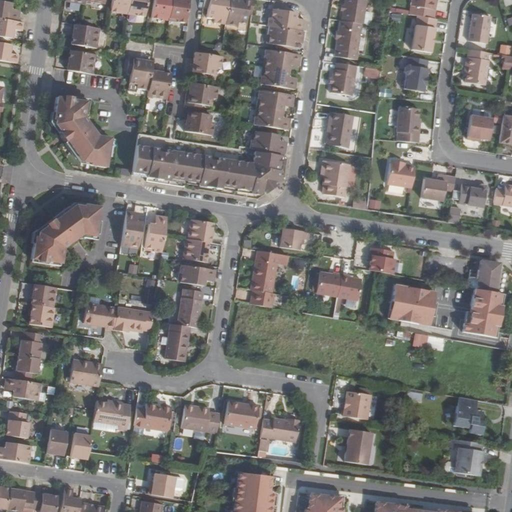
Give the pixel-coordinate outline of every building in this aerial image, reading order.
[(0,0),(0,17),(18,20),(20,11),(10,10),(11,7),(12,1),(0,0)] [(120,11),(121,9),(130,10),(131,0),(113,0),(112,10),(120,11)] [(131,0),(130,10),(138,11),(138,14),(147,15),(149,0),(131,0)] [(162,17),(162,15),(171,16),(172,8),(173,0),(155,0),(153,16),(162,17)] [(173,0),(172,8),(171,16),(180,17),(179,19),(188,21),(191,0),(173,0)] [(216,17),(216,21),(227,23),(231,0),(206,0),(206,5),(211,6),(209,16),(216,17)] [(239,0),(231,0),(227,23),(240,25),(240,21),(248,22),(250,12),(253,13),(255,0),(243,0),(243,1),(239,0)] [(366,0),(344,0),(341,20),(361,23),(363,23),(365,10),(366,0)] [(410,0),(410,7),(432,10),(433,2),(431,2),(431,0),(410,0)] [(271,14),(269,14),(267,23),(269,23),(303,28),(304,20),(294,18),(295,15),(296,9),(272,6),(271,14)] [(373,11),(365,10),(363,23),(370,24),(373,11)] [(485,43),(489,16),(471,13),(467,40),(485,43)] [(427,53),(433,19),(414,16),(408,50),(427,53)] [(14,27),(23,29),(24,21),(18,20),(0,17),(0,34),(12,36),(14,27)] [(358,31),(360,31),(361,23),(341,20),(340,20),(335,56),(357,59),(358,52),(355,51),(356,45),(358,43),(359,39),(357,37),(358,31)] [(73,43),(99,47),(101,27),(84,25),(76,23),(73,43)] [(268,41),(292,44),(293,39),(294,36),(303,37),(304,28),(303,28),(269,23),(267,32),(270,32),(268,41)] [(0,58),(18,61),(19,53),(10,51),(11,43),(0,41),(0,58)] [(510,47),(498,45),(497,54),(499,54),(499,56),(502,56),(499,68),(508,69),(511,55),(508,55),(510,47)] [(264,55),(266,56),(265,65),(289,68),(289,63),(290,59),(299,61),(300,53),(265,47),(264,55)] [(98,53),(72,49),(69,69),(95,73),(98,53)] [(486,60),(487,53),(467,50),(466,57),(465,57),(464,67),(466,68),(464,82),(483,85),(487,60),(486,60)] [(195,63),(193,63),(191,76),(208,78),(208,74),(218,75),(219,67),(223,68),(225,57),(198,53),(198,59),(195,59),(195,61),(199,61),(199,64),(195,63)] [(138,82),(138,86),(149,88),(152,69),(154,60),(146,59),(145,63),(142,63),(143,58),(143,56),(130,54),(127,71),(132,72),(130,81),(138,82)] [(424,70),(426,61),(407,58),(405,67),(403,69),(402,73),(404,76),(402,91),(421,94),(425,70),(424,70)] [(351,84),(354,84),(356,66),(336,62),(335,69),(334,68),(330,92),(349,96),(350,94),(352,92),(353,87),(351,85),(351,84)] [(260,82),(295,87),(296,78),(287,77),(288,74),(289,68),(265,65),(263,73),(261,73),(260,82)] [(379,79),(380,70),(366,68),(365,77),(379,79)] [(172,72),(152,69),(149,88),(148,95),(168,98),(172,72)] [(191,94),(189,94),(187,106),(189,106),(203,108),(204,104),(214,106),(215,97),(219,98),(221,86),(192,82),(191,91),(195,91),(195,95),(191,94)] [(258,97),(260,97),(258,106),(283,109),(283,104),(284,101),(292,102),(294,94),(259,88),(258,97)] [(59,133),(66,128),(71,134),(63,139),(80,161),(88,162),(88,164),(105,167),(109,137),(96,135),(82,116),(85,100),(54,95),(51,119),(53,119),(52,124),(59,133)] [(189,120),(193,120),(193,124),(188,123),(187,131),(216,135),(218,123),(213,122),(214,115),(205,113),(206,109),(203,108),(189,106),(187,119),(189,120)] [(254,123),(288,129),(290,120),(281,119),(281,115),(283,109),(258,106),(257,115),(255,115),(254,123)] [(396,140),(417,142),(418,132),(415,132),(416,117),(417,108),(397,107),(395,131),(396,131),(396,140)] [(327,145),(347,149),(353,117),(330,113),(329,122),(331,122),(327,145)] [(487,140),(490,119),(468,115),(464,139),(473,140),(473,137),(487,140)] [(511,117),(501,116),(497,144),(511,146),(511,117)] [(66,128),(59,133),(57,134),(62,140),(63,139),(71,134),(66,128)] [(254,138),(252,138),(250,146),(255,147),(285,151),(286,143),(277,142),(278,139),(279,133),(255,129),(254,138)] [(211,155),(252,162),(254,150),(139,133),(137,144),(152,146),(204,154),(211,155)] [(157,154),(151,153),(152,146),(137,144),(133,174),(147,176),(150,160),(156,161),(157,154)] [(156,161),(150,160),(147,176),(170,180),(170,177),(185,179),(198,181),(198,184),(221,187),(222,184),(236,187),(235,189),(260,193),(264,190),(265,192),(266,191),(261,184),(270,179),(274,185),(278,182),(277,181),(281,178),(285,155),(254,150),(252,162),(211,155),(210,162),(204,161),(204,154),(152,146),(151,153),(157,154),(156,161)] [(320,174),(325,174),(324,178),(323,186),(325,186),(324,195),(345,199),(350,166),(323,161),(320,174)] [(410,188),(413,166),(398,164),(399,162),(388,161),(385,184),(410,188)] [(444,191),(446,176),(437,175),(436,181),(423,179),(420,198),(442,201),(444,191)] [(446,176),(444,191),(452,192),(452,190),(455,177),(446,176)] [(270,179),(261,184),(266,191),(274,185),(270,179)] [(470,185),(461,183),(460,192),(459,200),(458,203),(482,207),(484,193),(487,193),(488,188),(486,185),(480,184),(478,186),(477,189),(470,187),(470,185)] [(495,189),(493,203),(511,206),(511,186),(505,185),(504,190),(495,189)] [(460,192),(452,190),(452,192),(451,199),(459,200),(460,192)] [(367,210),(367,199),(354,198),(353,208),(367,210)] [(379,210),(381,202),(371,199),(368,208),(379,210)] [(425,207),(441,209),(441,202),(425,200),(425,207)] [(33,236),(29,259),(30,259),(59,264),(61,254),(62,248),(80,234),(94,236),(99,206),(82,204),(81,205),(73,204),(52,220),(51,220),(56,228),(50,232),(45,225),(36,232),(35,236),(33,236)] [(447,222),(457,224),(460,209),(450,207),(447,222)] [(135,211),(126,210),(121,246),(129,247),(130,245),(138,246),(142,222),(136,221),(133,220),(135,211)] [(154,248),(154,251),(162,252),(164,235),(167,216),(159,215),(158,224),(155,223),(149,223),(145,247),(154,248)] [(44,223),(45,225),(50,232),(56,228),(51,220),(49,219),(44,223)] [(213,222),(190,219),(187,239),(208,242),(210,242),(213,222)] [(499,221),(491,220),(490,228),(498,230),(499,221)] [(279,246),(298,249),(299,243),(300,238),(304,239),(308,239),(309,232),(282,228),(279,246)] [(183,259),(205,262),(208,242),(187,239),(186,239),(183,259)] [(370,257),(371,258),(369,272),(374,273),(392,276),(395,262),(392,261),(393,253),(371,249),(370,257)] [(250,292),(252,292),(250,306),(271,310),(273,296),(271,296),(276,265),(287,267),(288,258),(256,253),(250,292)] [(498,262),(482,259),(479,272),(476,290),(476,291),(496,294),(501,268),(498,262)] [(295,260),(293,270),(303,272),(305,262),(295,260)] [(402,263),(395,262),(392,276),(399,277),(402,263)] [(130,264),(128,272),(136,273),(138,266),(130,264)] [(178,273),(180,274),(179,282),(203,286),(204,281),(204,277),(214,278),(215,270),(180,265),(178,273)] [(466,288),(476,290),(479,272),(469,270),(466,288)] [(318,273),(314,294),(336,298),(340,276),(332,274),(331,276),(318,273)] [(348,277),(340,276),(336,298),(357,302),(361,281),(348,279),(348,277)] [(57,288),(34,285),(31,306),(33,306),(54,309),(57,288)] [(428,327),(434,293),(394,286),(391,303),(392,303),(390,320),(408,323),(428,327)] [(182,290),(181,297),(201,301),(202,293),(182,290)] [(463,325),(462,333),(495,339),(497,327),(499,327),(503,307),(501,307),(503,295),(496,294),(476,291),(473,290),(467,325),(463,325)] [(201,301),(181,297),(176,325),(189,327),(197,328),(201,301)] [(145,312),(153,313),(154,304),(146,303),(145,312)] [(105,327),(105,330),(113,331),(117,309),(86,304),(83,324),(105,327)] [(29,325),(53,329),(56,309),(54,309),(33,306),(29,325)] [(117,308),(117,309),(113,331),(123,333),(124,330),(128,331),(143,333),(143,331),(150,332),(152,321),(153,313),(145,312),(117,308)] [(164,359),(184,362),(189,327),(176,325),(170,324),(164,359)] [(39,335),(22,332),(18,357),(39,360),(42,344),(38,344),(39,335)] [(443,340),(403,333),(402,338),(406,339),(406,341),(417,343),(425,345),(425,349),(441,352),(443,340)] [(47,336),(39,335),(38,344),(42,344),(39,360),(49,362),(51,346),(46,345),(47,336)] [(39,360),(18,357),(15,381),(32,384),(33,375),(37,376),(39,360)] [(73,361),(69,382),(99,387),(99,385),(102,369),(94,368),(94,364),(73,361)] [(4,389),(14,390),(13,392),(12,399),(36,402),(37,393),(40,394),(41,385),(32,384),(15,381),(6,379),(4,389)] [(422,391),(407,389),(406,399),(420,401),(422,391)] [(343,417),(367,420),(371,395),(347,392),(346,400),(347,400),(349,403),(348,409),(345,409),(343,417)] [(37,393),(36,402),(44,403),(45,394),(40,394),(37,393)] [(479,402),(460,398),(459,407),(478,410),(479,402)] [(96,402),(95,412),(93,422),(119,427),(118,430),(126,432),(130,407),(123,406),(123,404),(114,403),(114,405),(107,404),(96,402)] [(240,404),(227,402),(223,425),(244,429),(254,430),(254,429),(257,408),(258,407),(248,405),(248,408),(239,406),(240,404)] [(144,411),(136,410),(133,427),(144,429),(166,433),(169,413),(156,410),(156,407),(146,405),(144,411)] [(183,410),(181,429),(215,434),(218,415),(207,413),(208,410),(193,407),(192,411),(183,410)] [(459,407),(455,428),(471,431),(470,435),(483,438),(485,424),(484,424),(477,413),(478,410),(459,407)] [(73,409),(66,408),(65,415),(72,416),(73,409)] [(27,416),(10,413),(6,437),(27,441),(29,425),(25,424),(27,416)] [(272,421),(262,419),(259,437),(296,442),(299,421),(288,419),(288,421),(272,419),(272,421)] [(144,429),(133,427),(132,435),(143,436),(144,429)] [(344,462),(367,465),(371,434),(348,430),(344,462)] [(50,432),(48,444),(46,455),(63,458),(66,434),(50,432)] [(73,435),(70,459),(86,462),(88,454),(91,438),(73,435)] [(269,441),(262,439),(260,451),(267,452),(269,441)] [(483,445),(454,440),(453,448),(458,449),(456,464),(454,473),(479,477),(483,453),(482,452),(483,445)] [(4,453),(0,452),(0,460),(29,465),(30,457),(28,456),(29,448),(6,444),(5,450),(4,453)] [(454,473),(456,464),(447,462),(443,465),(443,470),(445,473),(454,475),(454,473)] [(275,511),(280,479),(238,473),(233,511),(275,511)] [(154,474),(152,484),(152,487),(149,487),(148,495),(171,499),(173,491),(180,491),(183,489),(184,482),(182,479),(154,474)] [(11,491),(0,488),(0,510),(7,511),(11,491)] [(77,511),(78,505),(79,502),(70,500),(72,491),(63,489),(59,511),(77,511)] [(35,494),(11,491),(7,511),(9,511),(23,511),(24,510),(32,511),(35,494)] [(56,511),(59,498),(35,494),(32,511),(38,511),(56,511)] [(441,511),(435,511),(422,511),(405,510),(405,507),(374,503),(372,511),(341,511),(341,510),(339,510),(340,499),(308,495),(306,510),(304,509),(303,511),(441,511)] [(162,511),(163,506),(143,502),(141,511),(162,511)]
